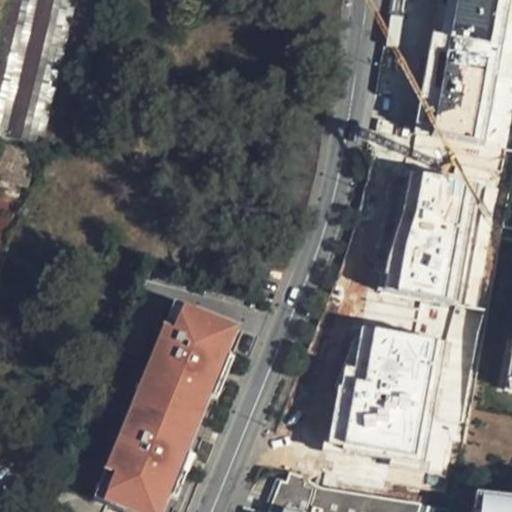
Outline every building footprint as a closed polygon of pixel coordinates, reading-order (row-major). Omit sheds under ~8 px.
[(8,0),(0,44),(0,135),(42,144),(44,145),(75,0),(8,0)] [(508,0),(438,0),(433,32),(423,30),(404,125),(481,140),(508,0)] [(0,170),(30,179),(36,152),(1,142),(0,144),(0,170)] [(468,177),(402,166),(394,200),(386,229),(374,258),(365,287),(441,298),(468,177)] [(0,240),(3,242),(23,195),(0,185),(0,240)] [(511,296),(496,380),(511,382),(511,296)] [(169,511),(244,329),(175,304),(91,501),(115,511),(169,511)] [(439,339),(360,325),(353,362),(344,360),(340,383),(333,382),(323,438),(418,455),(439,339)] [(418,511),(421,503),(322,488),(315,486),(307,482),(298,477),(291,474),(287,483),(281,482),(269,511),(418,511)]
